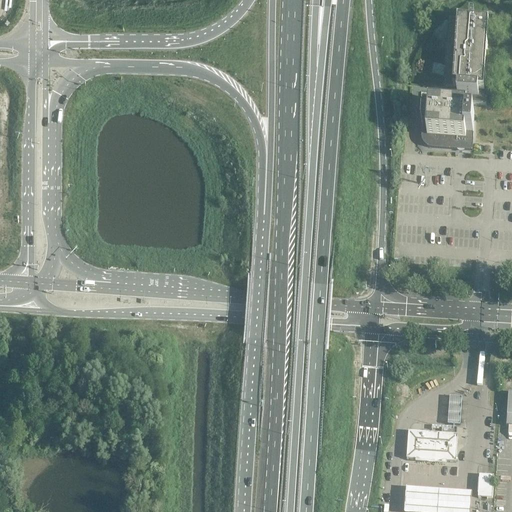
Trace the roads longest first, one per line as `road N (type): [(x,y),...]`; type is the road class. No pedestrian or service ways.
road 1 (trunk): [(305,511),(344,0)]
road 2 (trunk): [(292,0),(269,511)]
road 3 (motorway): [(289,511),(317,73)]
road 4 (secondary): [(30,307),(374,329)]
road 5 (trunk): [(375,307),(381,131),(370,0)]
road 6 (trunk): [(266,216),(247,511)]
road 7 (secondary): [(375,307),(100,287)]
road 8 (trunk): [(101,66),(170,67),(226,87),(257,125),(266,216)]
road 9 (secondary): [(30,61),(24,281)]
road 10 (trunk): [(274,0),(266,216)]
road 11 (trunk): [(247,0),(201,36),(45,41)]
road 12 (unclassified): [(470,336),(463,382),(403,418),(389,511)]
road 13 (trunk): [(354,511),(374,329)]
road 14 (unclassified): [(474,511),(486,337)]
road 15 (secondary): [(56,250),(47,111)]
